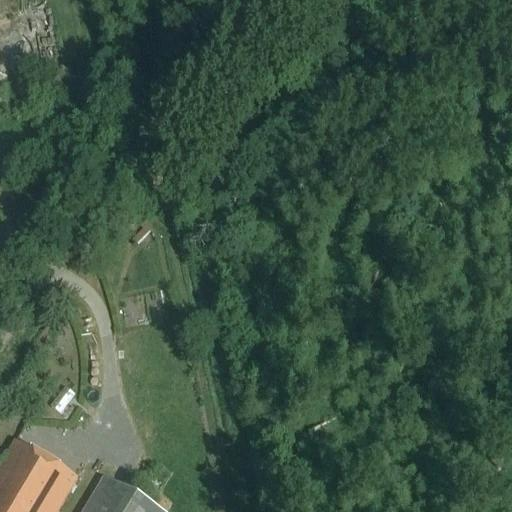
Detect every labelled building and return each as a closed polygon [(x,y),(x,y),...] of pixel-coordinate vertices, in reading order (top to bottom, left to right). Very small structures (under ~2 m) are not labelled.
[(144,230),(132,242),(137,247),(149,235),(144,230)] [(15,247),(21,239),(10,231),(4,239),(15,247)] [(0,267),(10,254),(0,247),(0,267)] [(16,443),(8,457),(0,470),(0,511),(57,511),(77,479),(16,443)] [(158,511),(104,480),(85,511),(158,511)]
